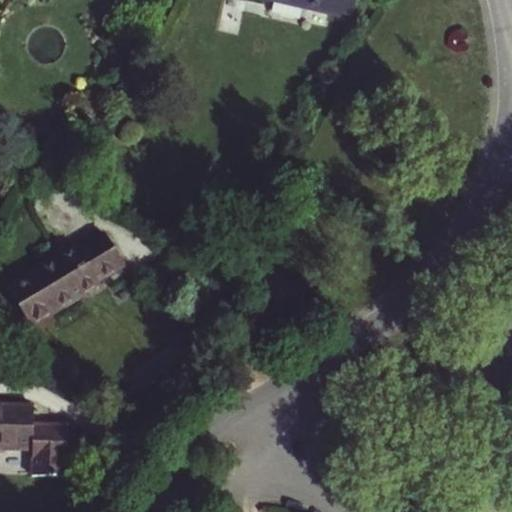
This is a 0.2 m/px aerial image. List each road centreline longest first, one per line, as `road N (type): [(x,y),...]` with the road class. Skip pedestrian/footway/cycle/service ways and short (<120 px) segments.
road 1 (residential): [(331,359),(414,291),(469,230),(495,181),(511,113)]
road 2 (residential): [(158,511),(271,458)]
road 3 (residential): [(331,359),(222,419)]
